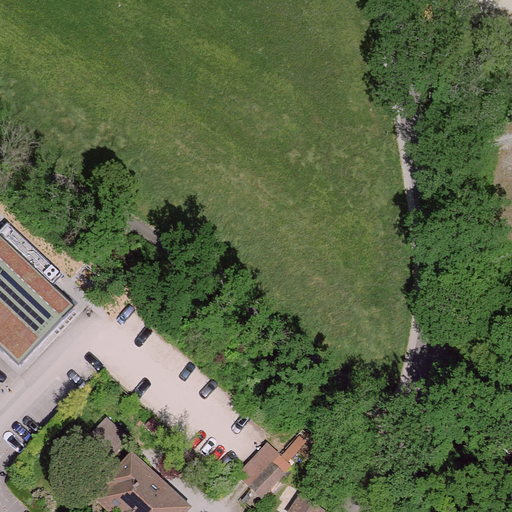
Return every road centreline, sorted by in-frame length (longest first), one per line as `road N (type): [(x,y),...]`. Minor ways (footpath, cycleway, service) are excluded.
road 1 (residential): [(356,511),(404,427),(430,353),(433,318),(432,236),(392,0)]
road 2 (track): [(404,427),(185,256),(0,148)]
